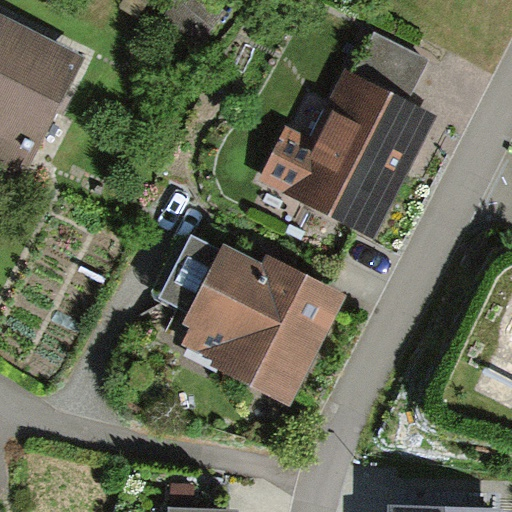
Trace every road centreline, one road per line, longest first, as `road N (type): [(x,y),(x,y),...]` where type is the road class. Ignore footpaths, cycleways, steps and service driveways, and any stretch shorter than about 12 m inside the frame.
road 1 (residential): [(321,479),(511,88)]
road 2 (residential): [(321,479),(91,431),(0,396)]
